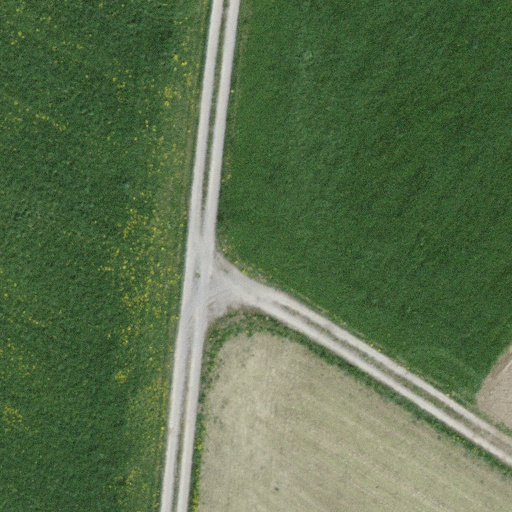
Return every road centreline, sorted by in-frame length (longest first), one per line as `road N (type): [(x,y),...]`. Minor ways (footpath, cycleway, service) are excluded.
road 1 (track): [(229,0),(177,511)]
road 2 (track): [(200,287),(272,308),(511,461)]
